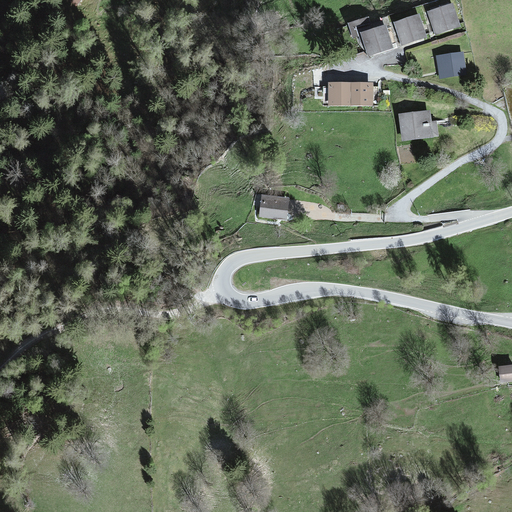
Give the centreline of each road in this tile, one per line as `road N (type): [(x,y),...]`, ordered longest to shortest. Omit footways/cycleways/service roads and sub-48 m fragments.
road 1 (tertiary): [(511,212),(377,243),(244,257),(217,276),(217,290),(230,302),(301,290),(361,293),(511,325)]
road 2 (track): [(217,276),(37,340),(0,365)]
